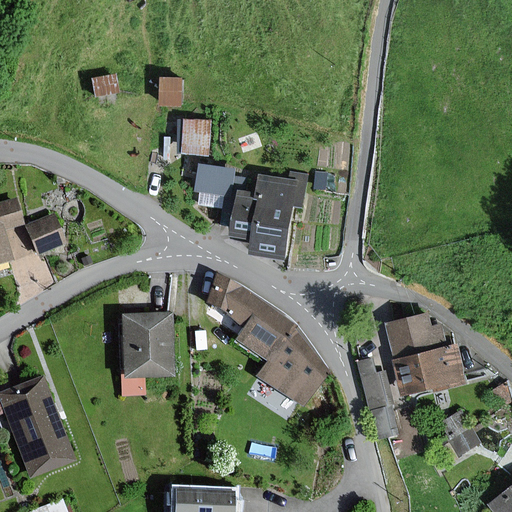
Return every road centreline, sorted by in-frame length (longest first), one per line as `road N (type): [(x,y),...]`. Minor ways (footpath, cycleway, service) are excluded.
road 1 (residential): [(352,284),(386,0)]
road 2 (residential): [(0,148),(45,158),(122,196),(170,227),(184,255)]
road 3 (residential): [(313,309),(346,373),(382,511)]
road 4 (residential): [(0,329),(101,272),(184,255)]
road 5 (unclassified): [(511,369),(430,307),(352,284)]
road 6 (residential): [(184,255),(233,266),(313,309)]
